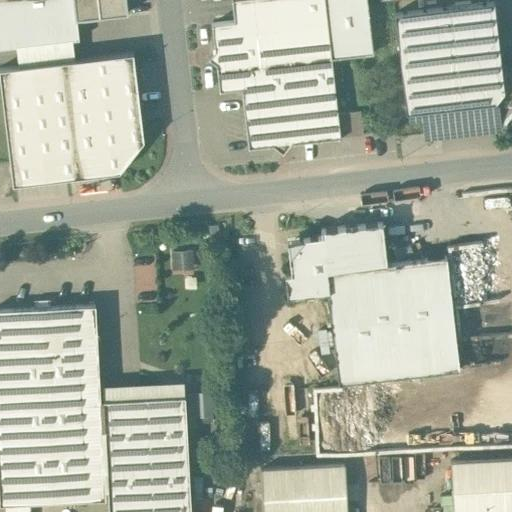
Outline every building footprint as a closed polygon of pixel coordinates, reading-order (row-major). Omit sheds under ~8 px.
[(73,0),(0,0),(0,47),(78,39),(76,19),(73,0)] [(98,0),(73,0),(76,19),(100,16),(98,0)] [(324,0),(231,0),(233,20),(211,23),(214,49),(208,57),(215,64),(218,90),(241,87),(248,147),(272,144),(282,152),(290,142),(340,137),(331,57),(324,0)] [(366,0),(324,0),(331,57),(372,52),(366,0)] [(493,1),(394,13),(405,112),(426,110),(495,102),(503,91),(501,67),(493,1)] [(132,52),(0,67),(0,85),(12,183),(118,170),(143,139),(132,52)] [(495,102),(426,110),(429,133),(505,124),(511,115),(511,65),(501,67),(503,91),(495,102)] [(366,132),(364,109),(344,110),(346,133),(366,132)] [(382,221),(320,229),(321,235),(302,237),(303,241),(299,241),(292,250),(292,254),(288,254),(290,273),(284,274),(287,295),(327,290),(338,382),(459,368),(446,255),(386,262),(382,221)] [(196,248),(175,248),(175,273),(196,274),(196,248)] [(138,264),(138,298),(160,298),(160,264),(138,264)] [(95,304),(0,309),(0,502),(80,499),(72,333),(96,332),(95,304)] [(192,511),(187,381),(105,385),(110,511),(192,511)] [(215,416),(213,390),(190,391),(191,417),(215,416)] [(511,511),(511,451),(454,454),(457,511),(511,511)] [(347,511),(345,462),(263,466),(265,511),(347,511)]
